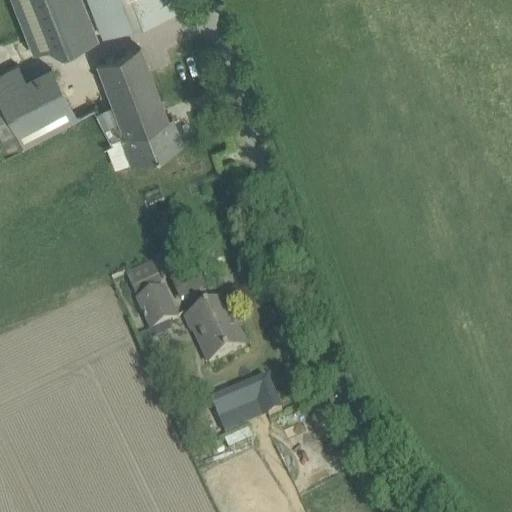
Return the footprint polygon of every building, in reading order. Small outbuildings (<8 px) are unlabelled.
[(12,0),(26,35),(33,53),(50,46),(64,52),(99,39),(83,0),(12,0)] [(91,0),(105,36),(178,9),(174,0),(91,0)] [(113,104),(96,112),(113,144),(106,147),(110,156),(115,169),(129,163),(129,164),(164,151),(183,144),(173,117),(168,119),(145,57),(141,47),(122,54),(98,64),(113,104)] [(0,139),(6,157),(79,118),(50,65),(25,78),(18,64),(0,72),(0,139)] [(155,262),(163,278),(177,270),(169,255),(155,262)] [(127,275),(127,276),(136,297),(162,284),(152,262),(127,275)] [(139,302),(152,331),(177,320),(164,291),(139,302)] [(208,364),(227,355),(246,346),(238,329),(235,330),(232,323),(234,321),(232,317),(230,318),(223,302),(185,319),(191,333),(194,332),(208,364)] [(261,397),(269,417),(282,411),(268,378),(211,402),(217,415),(261,397)]
